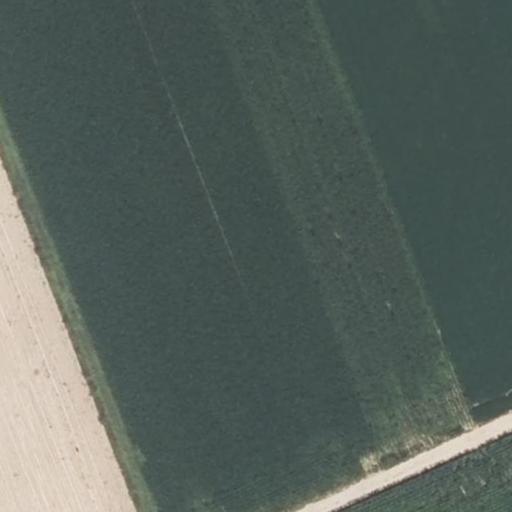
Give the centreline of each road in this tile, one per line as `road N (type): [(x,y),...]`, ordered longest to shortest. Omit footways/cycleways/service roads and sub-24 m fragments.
road 1 (track): [(147,511),(0,132)]
road 2 (track): [(326,511),(511,424)]
